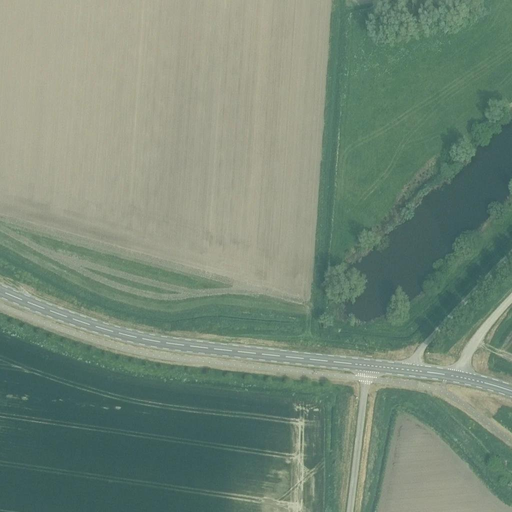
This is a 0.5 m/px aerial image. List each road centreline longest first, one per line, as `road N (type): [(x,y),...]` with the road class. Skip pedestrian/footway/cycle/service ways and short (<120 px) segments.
road 1 (secondary): [(366,365),(158,345),(0,291)]
road 2 (unclassified): [(410,370),(415,353),(511,257)]
road 3 (unclassified): [(348,511),(366,365)]
